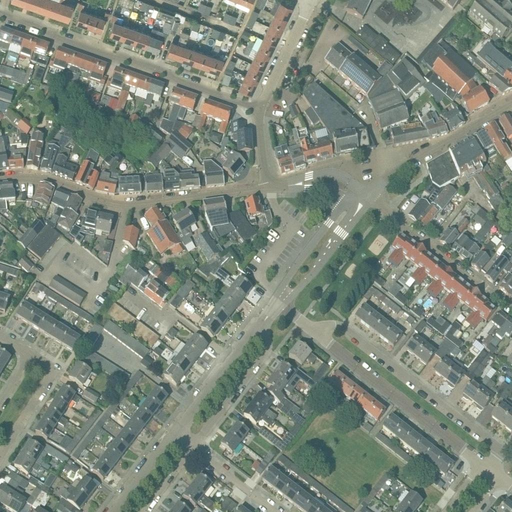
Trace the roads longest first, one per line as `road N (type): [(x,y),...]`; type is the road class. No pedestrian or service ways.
road 1 (residential): [(259,109),(0,13)]
road 2 (residential): [(0,179),(47,178),(127,204),(268,187)]
road 3 (residential): [(491,469),(496,446),(387,360),(339,325),(316,332)]
road 4 (residential): [(483,463),(316,332)]
road 5 (residential): [(511,310),(367,194)]
road 6 (residential): [(367,194),(511,102)]
road 7 (residential): [(192,446),(265,355),(262,322)]
road 8 (residential): [(0,456),(49,374),(30,353)]
road 9 (residential): [(130,292),(233,359)]
